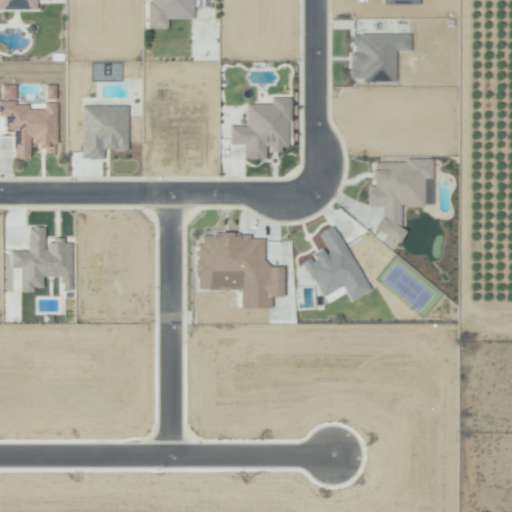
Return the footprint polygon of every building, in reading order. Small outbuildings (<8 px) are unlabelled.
[(0,0),(0,9),(34,9),(34,0),(0,0)] [(192,19),(192,0),(146,0),(147,29),(165,29),(165,19),(192,19)] [(393,82),(393,51),(408,51),(408,34),(350,34),(350,53),(347,53),(347,81),(393,82)] [(244,104),(244,126),(227,126),(227,145),(241,145),(241,159),(265,159),(265,150),(285,150),(285,121),(288,121),(288,98),(268,98),(268,104),(244,104)] [(53,103),(41,103),(41,109),(25,109),(25,105),(13,105),(13,101),(0,100),(0,116),(3,116),(3,130),(10,130),(10,159),(27,159),(27,146),(53,146),(53,103)] [(125,106),(79,106),(79,159),(101,159),(101,151),(124,151),(125,106)] [(370,162),(370,185),(365,186),(365,207),(378,207),(378,237),(400,237),(400,229),(398,229),(398,205),(421,205),(421,179),(430,179),(429,159),(403,159),(403,162),(370,162)] [(368,290),(331,225),(315,234),(322,247),(308,255),(309,257),(300,262),(320,297),(340,285),(349,301),(368,290)] [(70,290),(71,243),(61,243),(61,238),(42,238),(42,227),(26,227),(25,251),(8,251),(8,268),(18,268),(17,292),(32,292),(32,287),(41,287),(41,277),(58,277),(57,290),(70,290)] [(194,290),(236,290),(236,308),(268,308),(268,297),(280,298),(280,267),(261,267),(261,238),(247,238),(247,235),(230,235),(230,232),(216,232),(216,236),(198,236),(198,245),(194,245),(194,290)] [(295,287),(307,286),(306,266),(293,267),(295,287)]
